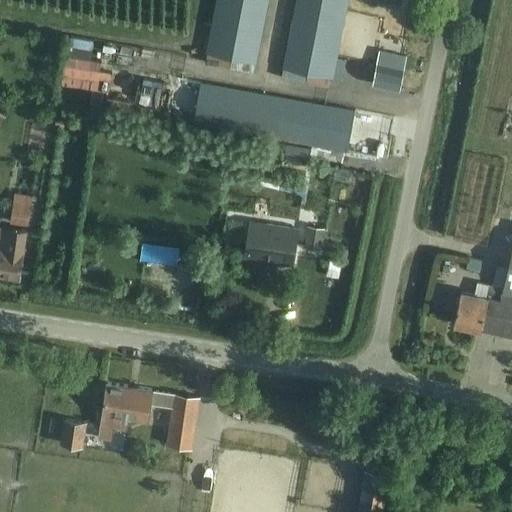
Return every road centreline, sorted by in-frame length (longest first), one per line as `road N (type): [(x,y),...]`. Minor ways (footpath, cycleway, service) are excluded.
road 1 (unclassified): [(371,379),(448,0)]
road 2 (tertiary): [(371,379),(0,318)]
road 3 (tertiary): [(511,408),(371,379)]
